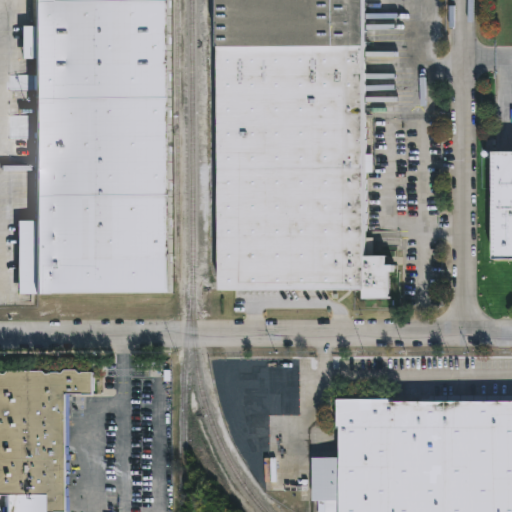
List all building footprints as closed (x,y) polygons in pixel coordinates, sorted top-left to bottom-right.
[(161,0),(163,289),(14,290),(14,221),(26,221),(25,58),(17,58),(17,25),(25,25),(24,0),(161,0)] [(363,0),(365,235),(378,235),(378,255),(389,255),(389,264),(395,264),(395,272),(393,272),(393,298),(365,298),(365,290),(221,291),(220,45),(219,45),(219,0),(363,0)] [(511,259),(491,260),(491,151),(511,151),(511,259)] [(72,368),(74,370),(89,370),(89,393),(62,393),(62,511),(38,511),(38,492),(0,492),(0,367),(32,368),(35,371),(37,371),(37,370),(58,370),(60,368),(72,368)] [(511,399),(511,511),(317,511),(317,500),(311,500),(311,456),(336,456),(336,425),(334,425),(333,398),(386,397),(386,399),(511,399)]
